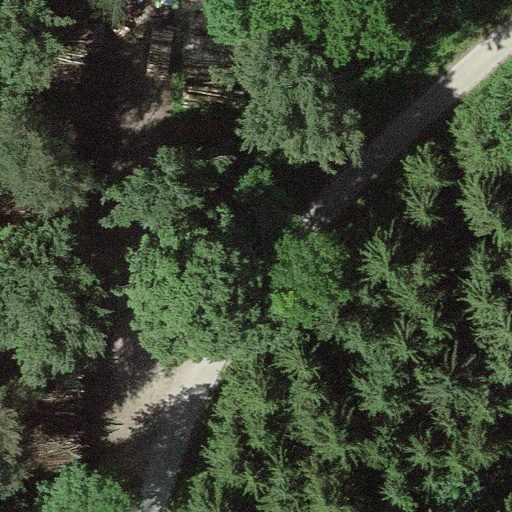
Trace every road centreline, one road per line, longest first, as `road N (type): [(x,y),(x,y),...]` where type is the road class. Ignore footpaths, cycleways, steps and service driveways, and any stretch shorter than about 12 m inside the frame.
road 1 (track): [(511,39),(423,107),(262,283),(186,405)]
road 2 (track): [(144,0),(132,71),(186,405)]
road 3 (track): [(26,511),(186,405)]
